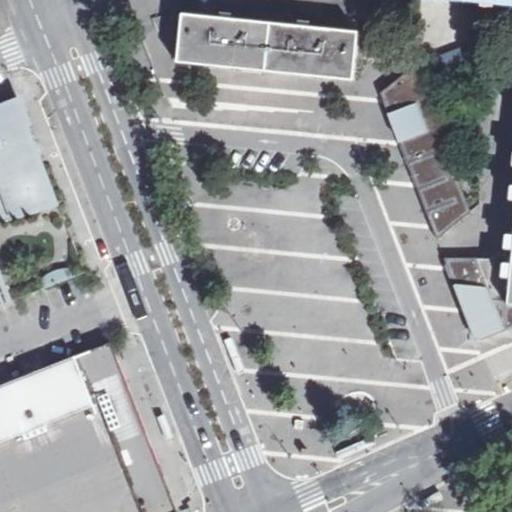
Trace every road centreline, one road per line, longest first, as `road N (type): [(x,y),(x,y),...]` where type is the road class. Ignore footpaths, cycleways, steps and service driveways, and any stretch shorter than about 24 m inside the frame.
road 1 (secondary): [(269,511),(69,1)]
road 2 (secondary): [(37,27),(233,511)]
road 3 (tertiary): [(459,446),(320,511)]
